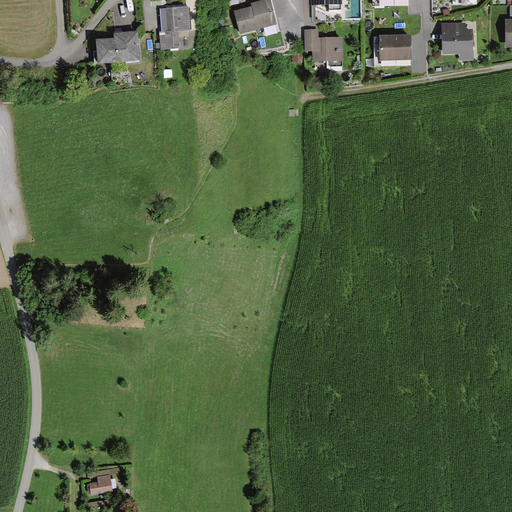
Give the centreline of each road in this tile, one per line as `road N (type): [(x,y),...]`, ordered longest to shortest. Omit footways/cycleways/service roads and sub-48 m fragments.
road 1 (residential): [(0,218),(40,392),(20,511)]
road 2 (track): [(511,67),(307,98)]
